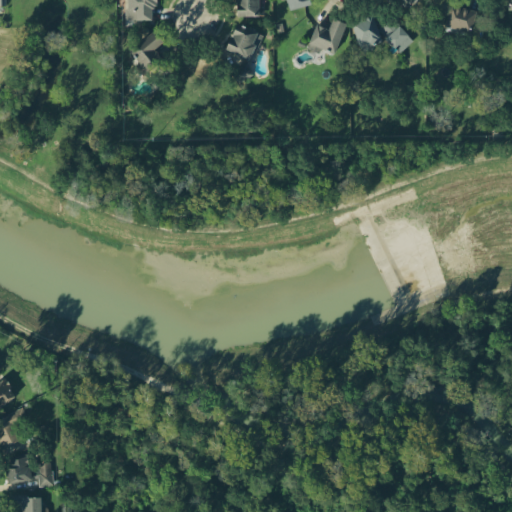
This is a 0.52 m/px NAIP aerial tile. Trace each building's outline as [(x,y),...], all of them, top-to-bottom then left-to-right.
[(117,0),(149,0),(151,19),(119,21),(117,0)] [(228,0),(256,0),(256,15),(227,14),(228,0)] [(282,0),(302,0),(304,4),(285,10),(282,0)] [(445,5),(467,10),(463,31),(440,26),(445,5)] [(312,14),(342,22),(334,52),(301,43),(309,13),(312,14)] [(346,20),(365,13),(376,39),(356,46),(346,20)] [(231,21),(256,35),(246,59),(216,44),(231,21)] [(393,24),(408,39),(397,50),(382,35),(393,24)] [(168,47),(153,31),(130,53),(145,69),(168,47)] [(232,70),(238,83),(254,76),(247,63),(232,70)] [(3,376),(0,378),(0,407),(17,394),(3,376)] [(23,406),(0,417),(0,445),(2,449),(22,440),(16,427),(30,420),(23,406)] [(5,456),(34,453),(35,464),(48,463),(51,485),(38,486),(37,477),(7,480),(5,456)] [(13,511),(48,511),(48,502),(14,501),(13,511)]
